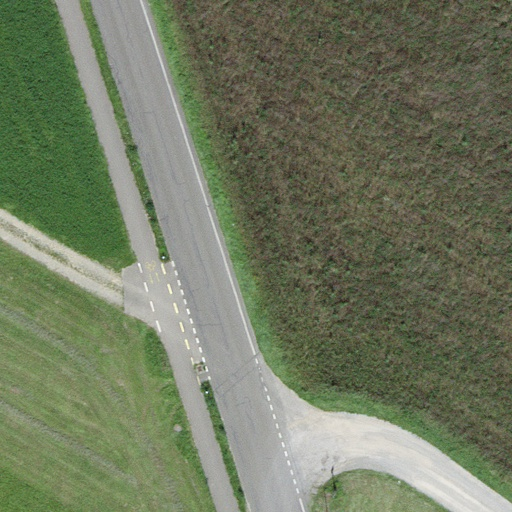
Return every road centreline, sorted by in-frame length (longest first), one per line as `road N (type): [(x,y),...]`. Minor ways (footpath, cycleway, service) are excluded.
road 1 (tertiary): [(279,511),(119,0)]
road 2 (track): [(215,300),(167,313),(0,210)]
road 3 (track): [(262,455),(374,443),(478,511)]
